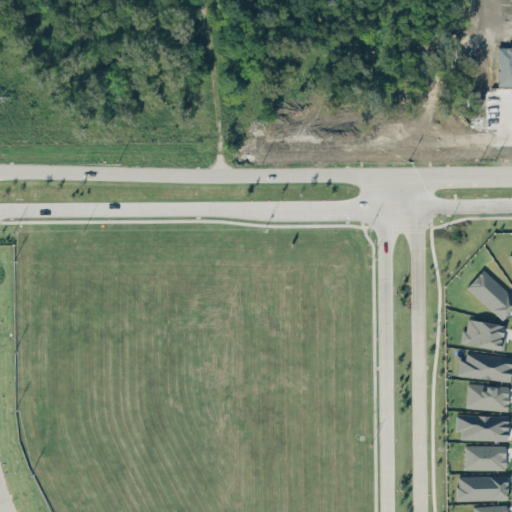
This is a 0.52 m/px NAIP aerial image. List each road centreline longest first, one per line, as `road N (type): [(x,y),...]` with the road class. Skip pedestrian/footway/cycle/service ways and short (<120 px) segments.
road 1 (secondary): [(0,208),(511,201)]
road 2 (secondary): [(511,169),(0,168)]
road 3 (tertiary): [(419,511),(415,171)]
road 4 (tertiary): [(382,171),(384,511)]
